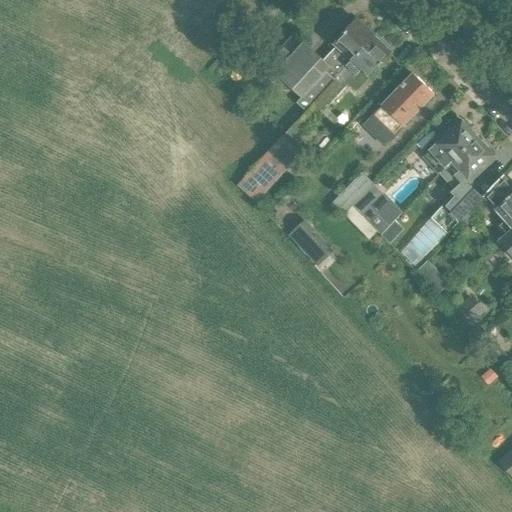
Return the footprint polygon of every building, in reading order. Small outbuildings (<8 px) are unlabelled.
[(264,12),(269,16),(272,17),(278,9),(271,3),(264,12)] [(297,103),(307,111),(315,102),(375,37),(368,30),(369,28),(361,20),(359,22),(357,21),(344,35),(342,33),(335,40),(337,42),(335,44),(338,46),(330,55),(333,58),(327,64),(295,35),(262,71),(280,87),(285,81),(303,97),(297,103)] [(375,37),(315,102),(324,110),(345,88),(352,80),(360,88),(371,77),(392,53),(390,51),(392,49),(384,42),(382,44),(375,37)] [(388,142),(434,94),(414,74),(405,83),(401,86),(402,87),(364,126),(382,142),(385,139),(388,142)] [(453,162),(478,139),(476,137),(479,135),(472,127),(470,129),(462,121),(433,147),(425,155),(441,173),(453,162)] [(478,139),(453,162),(441,173),(457,190),(444,202),(430,218),(448,234),(459,223),(456,220),(479,199),(465,184),(495,157),(487,148),(488,145),(483,140),(480,141),(478,139)] [(297,154),(281,140),(240,184),(254,200),(297,154)] [(351,219),(359,211),(353,204),(373,184),(363,173),(335,202),(351,219)] [(500,225),(508,234),(511,229),(511,183),(504,175),(483,194),(506,220),(500,225)] [(372,205),(363,214),(382,234),(391,225),(372,205)] [(291,235),(319,265),(333,252),(305,222),(291,235)] [(399,230),(393,223),(391,226),(382,235),(388,242),(399,230)] [(511,229),(508,234),(499,242),(511,255),(511,229)] [(484,314),(479,308),(476,304),(461,318),(468,327),(484,314)] [(511,477),(511,450),(499,462),(511,477)]
